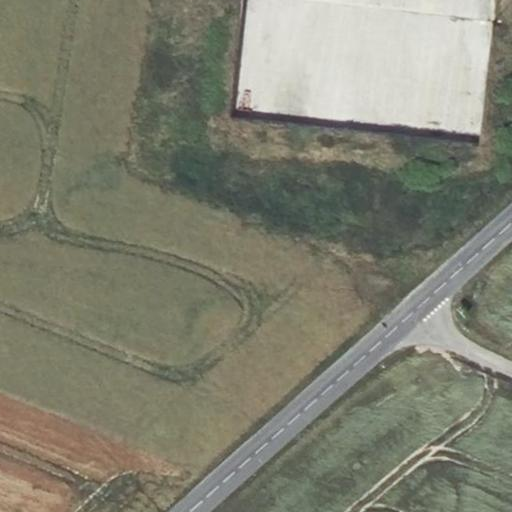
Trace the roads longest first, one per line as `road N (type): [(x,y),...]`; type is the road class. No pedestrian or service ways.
road 1 (tertiary): [(401,327),(188,511)]
road 2 (tertiary): [(401,327),(511,226)]
road 3 (unclassified): [(401,327),(511,377)]
